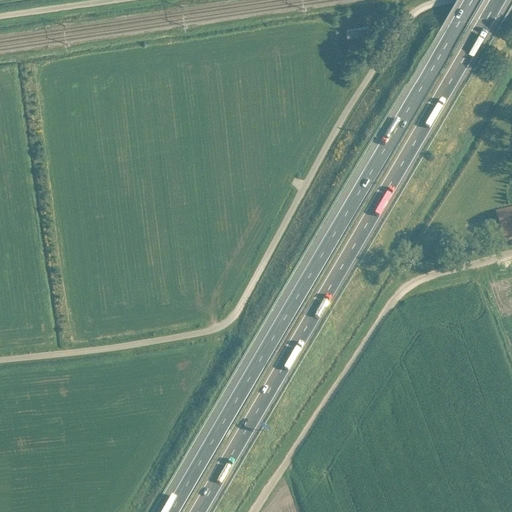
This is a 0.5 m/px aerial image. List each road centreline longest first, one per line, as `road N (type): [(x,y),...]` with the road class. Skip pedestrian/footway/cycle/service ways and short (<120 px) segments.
road 1 (unclassified): [(0,364),(223,326),(404,22),(447,0)]
road 2 (motorway): [(472,0),(169,511)]
road 3 (motorway): [(199,511),(497,0)]
road 4 (unclassified): [(254,511),(390,305),(422,279),(511,253)]
